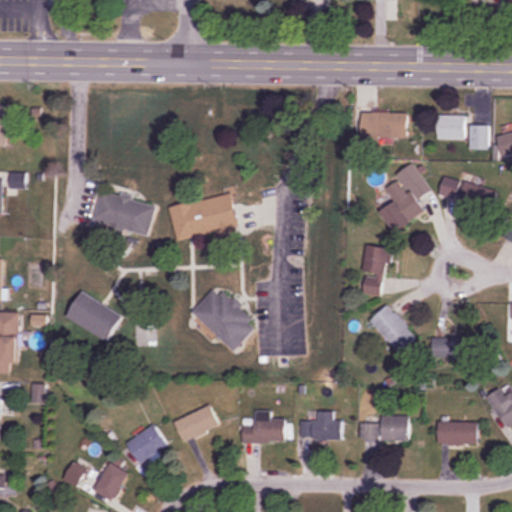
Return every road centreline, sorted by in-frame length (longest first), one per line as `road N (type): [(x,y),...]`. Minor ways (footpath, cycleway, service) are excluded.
road 1 (secondary): [(0,54),(511,61)]
road 2 (residential): [(185,494),(232,480),(469,483),(511,474)]
road 3 (residential): [(490,273),(460,287),(444,284),(442,263),(458,256),(490,273),(511,273)]
